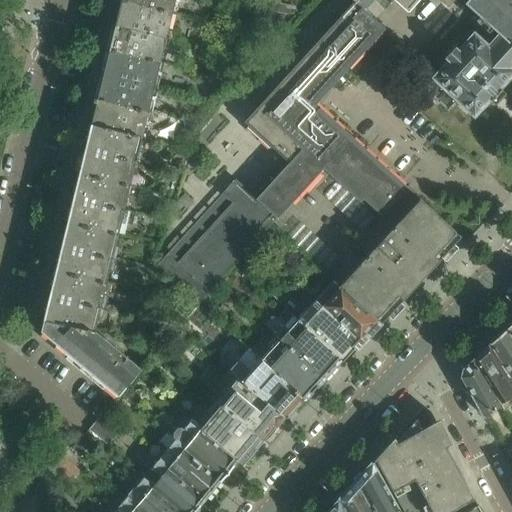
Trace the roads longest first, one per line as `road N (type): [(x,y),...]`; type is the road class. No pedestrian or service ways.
road 1 (residential): [(0,266),(63,0)]
road 2 (tertiary): [(276,506),(420,345)]
road 3 (residential): [(510,511),(420,345)]
road 4 (tertiary): [(420,345),(511,254)]
